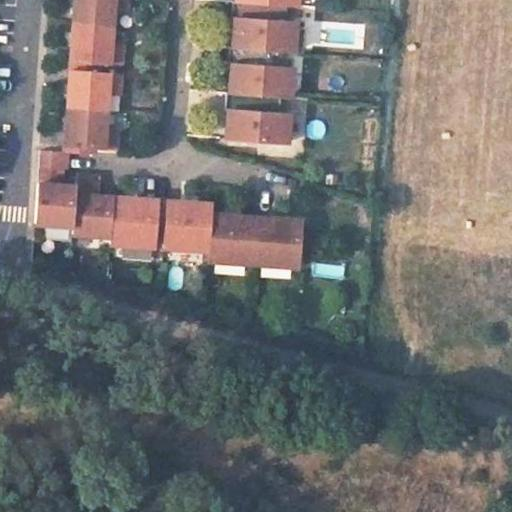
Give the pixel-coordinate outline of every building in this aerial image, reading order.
[(74,0),(73,23),(99,25),(108,25),(109,8),(122,9),(122,0),(74,0)] [(235,1),(231,0),(230,18),(233,18),(232,46),(282,50),(292,51),(294,23),(284,22),(285,4),(235,1)] [(99,25),(73,23),(70,69),(95,71),(96,62),(106,63),(118,63),(120,44),(107,43),(108,25),(99,25)] [(282,50),(232,46),(227,46),(226,63),(231,64),(229,92),(279,95),(289,96),(291,68),(281,67),(282,50)] [(95,71),(70,69),(67,108),(92,110),(102,110),(104,93),(116,94),(118,73),(105,72),(95,71)] [(279,95),(229,92),(224,92),(223,109),(227,109),(225,138),(286,142),(288,113),(277,113),(279,95)] [(92,110),(67,108),(64,152),(90,154),(90,147),(112,149),(114,128),(101,128),(102,110),(92,110)] [(64,152),(39,150),(34,222),(72,225),(75,187),(58,185),(60,168),(63,168),(64,152)] [(100,178),(75,175),(75,187),(72,225),(72,232),(109,235),(112,196),(99,195),(100,178)] [(165,199),(112,196),(109,235),(109,243),(154,246),(155,229),(163,229),(165,199)] [(211,203),(165,199),(163,229),(162,247),(208,250),(210,213),(211,203)] [(256,216),(210,213),(208,250),(207,260),(253,263),(256,216)] [(293,218),(256,216),(253,263),(298,266),(301,219),(293,218)]
